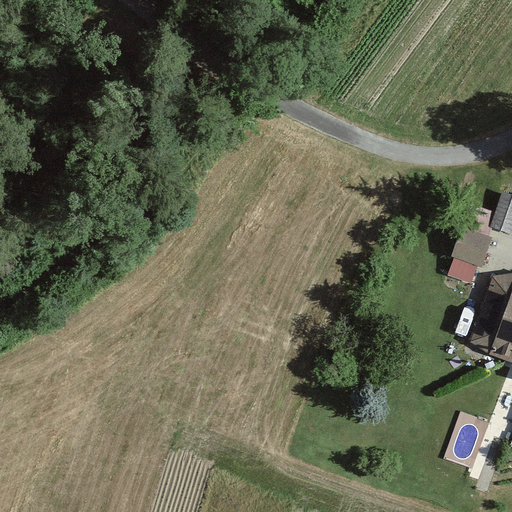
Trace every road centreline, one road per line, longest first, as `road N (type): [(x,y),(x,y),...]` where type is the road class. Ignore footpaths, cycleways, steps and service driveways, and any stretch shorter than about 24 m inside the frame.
road 1 (track): [(358,0),(272,98),(0,306)]
road 2 (unclassified): [(132,0),(272,98),(405,156),(450,161),(511,144)]
